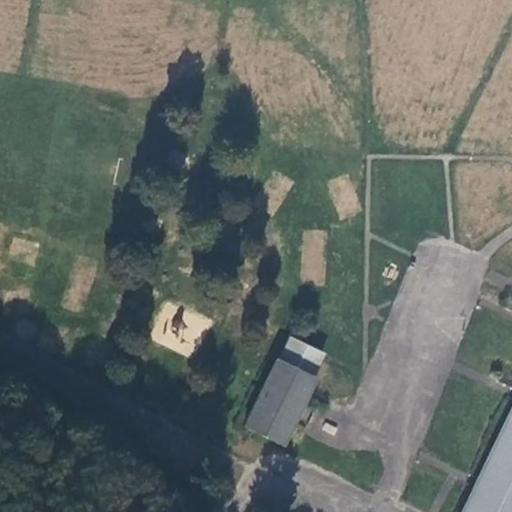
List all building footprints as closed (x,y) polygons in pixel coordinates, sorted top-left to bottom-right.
[(205,0),(204,3),(226,10),(229,0),(205,0)] [(0,178),(0,200),(16,204),(20,182),(0,178)] [(62,220),(91,224),(94,204),(64,200),(62,220)] [(73,284),(81,265),(56,254),(48,273),(73,284)] [(244,423),(282,442),(315,373),(313,373),(309,371),(320,347),(294,335),(283,358),(279,356),(277,355),(244,423)] [(511,511),(511,397),(457,511),(511,511)]
